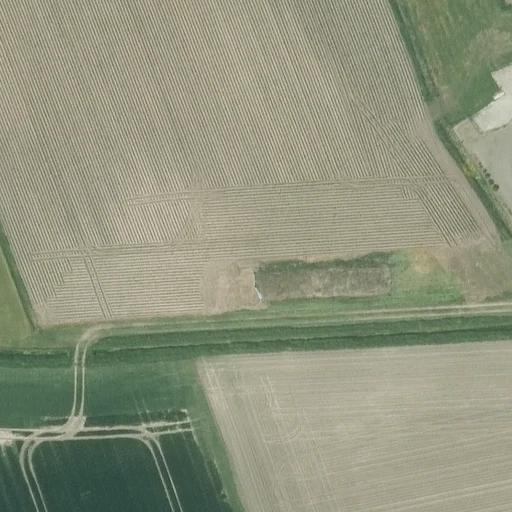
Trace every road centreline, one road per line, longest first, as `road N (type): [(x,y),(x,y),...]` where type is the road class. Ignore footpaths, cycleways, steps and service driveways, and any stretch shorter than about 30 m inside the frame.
road 1 (track): [(49,345),(511,309)]
road 2 (track): [(329,0),(427,116),(450,108),(459,120)]
